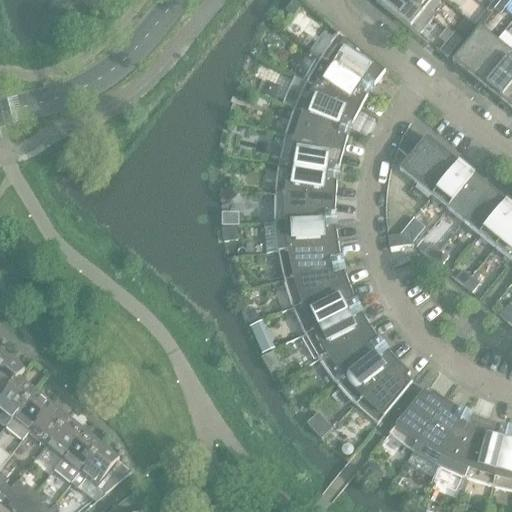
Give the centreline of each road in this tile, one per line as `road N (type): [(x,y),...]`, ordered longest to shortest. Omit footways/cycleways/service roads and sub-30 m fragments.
road 1 (residential): [(511,394),(443,357),(389,289),(367,231),(366,181),(378,141),(417,77)]
road 2 (tertiary): [(0,115),(103,77),(175,0)]
road 3 (residential): [(511,153),(417,77)]
